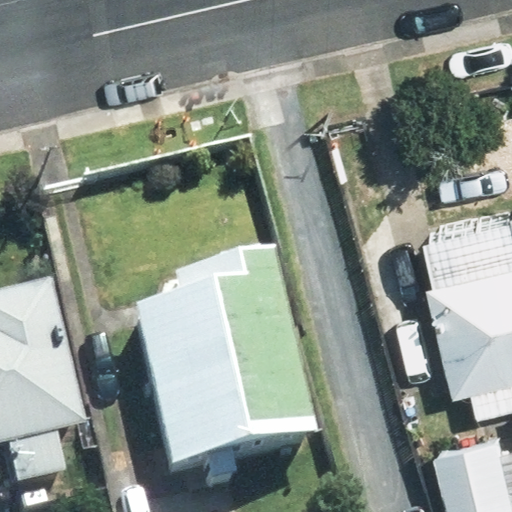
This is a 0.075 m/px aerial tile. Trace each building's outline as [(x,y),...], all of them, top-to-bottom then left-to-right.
[(511,409),(511,218),(415,239),(449,398),(470,394),(475,417),(511,409)] [(163,317),(118,327),(154,492),(301,460),(258,263),(203,275),(205,282),(157,292),(163,317)] [(0,493),(2,503),(53,492),(44,452),(73,446),(42,302),(0,310),(0,493)] [(498,439),(432,454),(445,511),(511,511),(511,505),(509,491),(511,490),(511,451),(501,454),(498,439)] [(204,511),(201,492),(151,503),(152,511),(204,511)]
